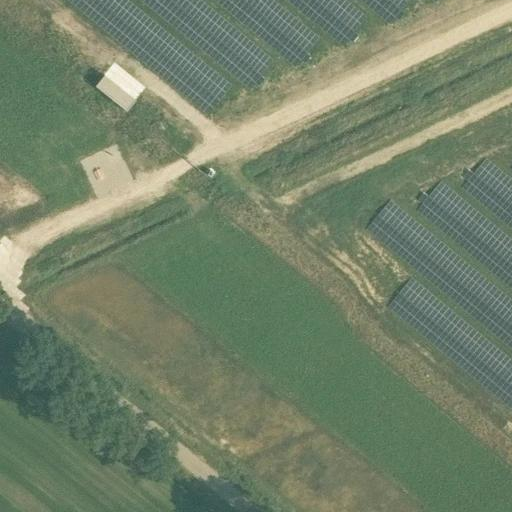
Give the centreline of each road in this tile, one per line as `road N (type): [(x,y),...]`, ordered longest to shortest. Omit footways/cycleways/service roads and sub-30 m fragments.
road 1 (unclassified): [(250,511),(0,308)]
road 2 (track): [(195,166),(0,263)]
